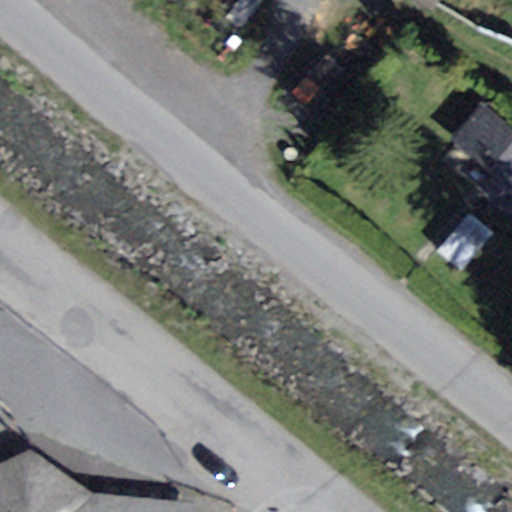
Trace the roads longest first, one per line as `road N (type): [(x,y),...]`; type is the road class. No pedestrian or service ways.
road 1 (unclassified): [(0,2),(511,417)]
road 2 (unclassified): [(343,511),(0,243)]
